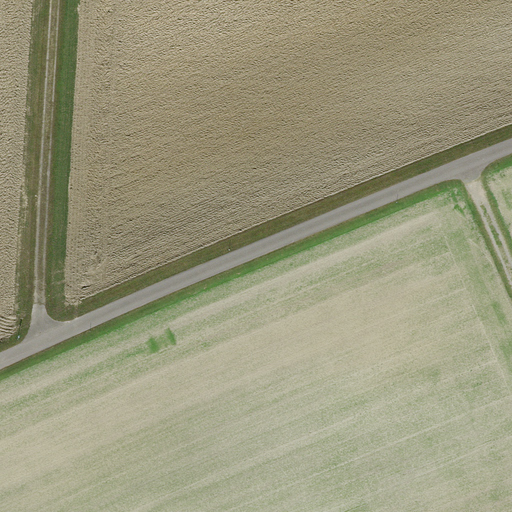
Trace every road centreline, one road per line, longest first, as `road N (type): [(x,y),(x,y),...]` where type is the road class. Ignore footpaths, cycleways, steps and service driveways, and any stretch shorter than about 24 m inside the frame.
road 1 (track): [(511,147),(0,361)]
road 2 (track): [(34,344),(55,0)]
